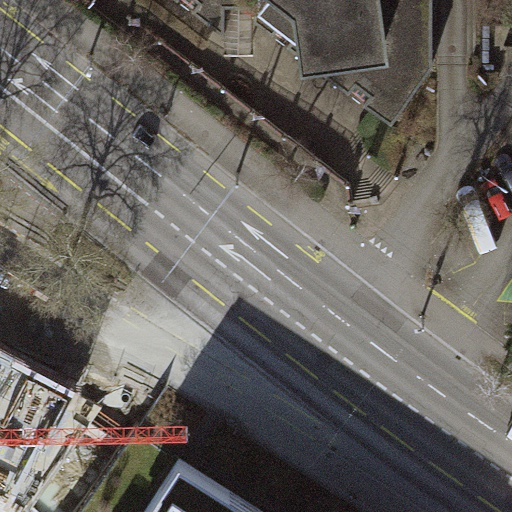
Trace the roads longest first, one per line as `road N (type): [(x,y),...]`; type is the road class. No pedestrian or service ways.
road 1 (primary): [(325,341),(0,69)]
road 2 (residential): [(325,341),(511,76)]
road 3 (primary): [(511,476),(325,341)]
